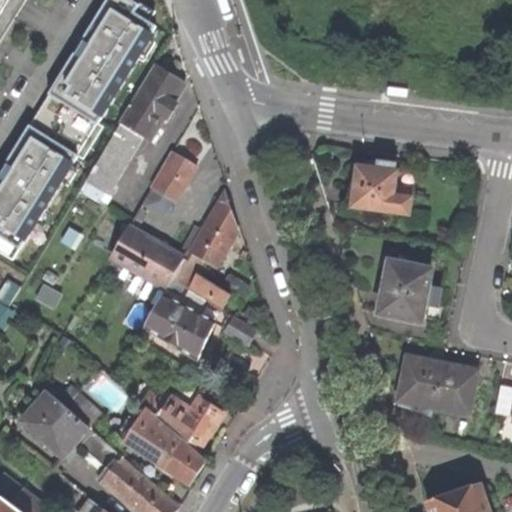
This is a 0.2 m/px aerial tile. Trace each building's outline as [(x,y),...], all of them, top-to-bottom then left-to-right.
[(31,0),(13,0),(0,21),(0,20),(0,41),(4,44),(31,0)] [(0,0),(0,20),(0,21),(13,0),(0,0)] [(107,120),(123,94),(101,81),(148,3),(143,0),(113,0),(81,53),(78,51),(64,76),(76,83),(69,97),(80,104),(58,141),(85,158),(108,120),(107,120)] [(159,136),(154,133),(163,116),(168,119),(177,104),(173,102),(184,83),(170,74),(156,67),(114,136),(111,135),(83,181),(108,196),(142,137),(149,141),(150,139),(154,145),(159,136)] [(393,94),(393,98),(414,100),(415,92),(399,91),(394,90),(393,94)] [(75,156),(26,126),(0,168),(0,252),(11,260),(75,156)] [(152,189),(175,202),(197,166),(173,152),(152,189)] [(351,208),(409,215),(414,174),(394,172),(395,164),(378,162),(377,170),(369,169),(356,167),(351,208)] [(183,287),(220,310),(230,295),(188,271),(192,265),(202,271),(207,262),(215,267),(232,238),(237,230),(225,193),(185,260),(183,258),(172,277),(181,283),(180,285),(183,287)] [(111,256),(166,289),(171,280),(172,277),(183,258),(156,243),(128,228),(111,256)] [(420,322),(421,317),(434,320),(440,290),(427,287),(430,271),(415,268),(417,260),(409,258),(407,266),(387,262),(384,274),(381,287),(384,288),(379,313),(420,322)] [(221,285),(242,297),(249,285),(228,272),(221,285)] [(166,289),(177,296),(183,287),(171,280),(166,289)] [(144,327),(195,360),(204,342),(213,323),(196,313),(198,309),(181,300),(179,303),(163,294),(144,327)] [(246,343),(253,331),(232,318),(225,330),(246,343)] [(398,402),(468,416),(476,371),(460,367),(408,357),(398,402)] [(494,413),(506,415),(511,397),(511,391),(499,389),(494,413)] [(101,481),(137,511),(174,511),(178,508),(125,462),(126,461),(101,440),(102,438),(48,392),(22,422),(64,458),(77,443),(109,471),(101,481)] [(142,404),(196,452),(209,432),(222,412),(201,398),(189,416),(167,402),(165,406),(148,395),(142,404)] [(123,441),(191,484),(196,477),(205,462),(144,408),(123,441)] [(2,475),(0,477),(0,495),(21,511),(40,511),(44,508),(2,475)] [(485,502),(479,484),(426,502),(429,511),(485,511),(483,503),(485,502)] [(0,511),(21,511),(0,495),(0,511)]
